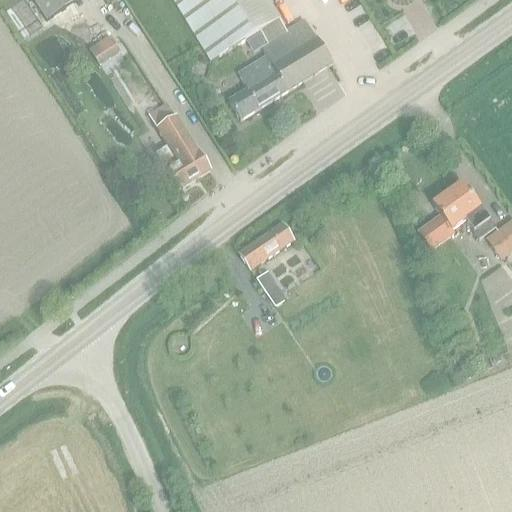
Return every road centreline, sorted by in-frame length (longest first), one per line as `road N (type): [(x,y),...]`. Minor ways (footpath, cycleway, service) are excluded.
road 1 (secondary): [(74,342),(511,18)]
road 2 (unclassified): [(162,511),(104,385),(74,342)]
